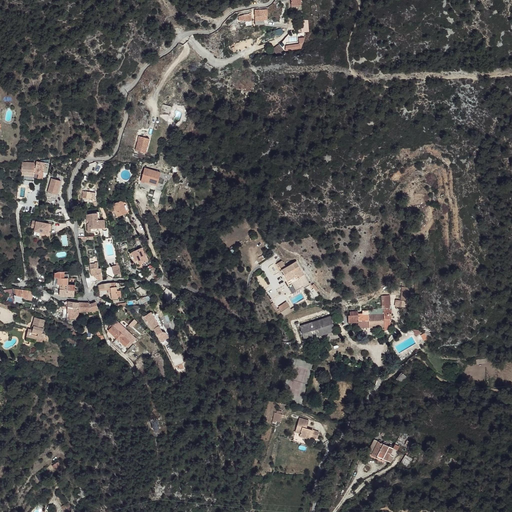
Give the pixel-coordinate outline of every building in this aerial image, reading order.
[(268,9),(255,9),(255,25),(264,24),(264,19),(264,16),(267,16),(268,16),(268,9)] [(299,39),(299,44),(286,46),(287,38),(286,37),(283,42),(279,44),(273,49),(278,56),(285,51),(301,49),(304,38),(299,39)] [(171,106),(163,104),(161,111),(169,114),(171,106)] [(135,150),(146,153),(149,139),(139,136),(135,150)] [(41,160),(40,162),(37,161),(35,173),(38,174),(37,178),(43,179),(44,174),(43,174),(43,173),(47,173),(49,159),(41,160)] [(22,176),(34,176),(34,163),(26,162),(22,163),(22,171),(22,176)] [(157,185),(161,173),(145,168),(141,182),(145,183),(145,182),(157,185)] [(48,192),(57,195),(61,181),(52,179),(48,192)] [(96,193),(83,191),(82,198),(83,198),(88,199),(95,199),(96,193)] [(117,217),(127,213),(122,200),(113,204),(117,217)] [(105,228),(104,224),(105,224),(105,220),(98,220),(97,218),(99,218),(99,212),(92,212),(92,214),(86,215),(86,221),(89,221),(89,224),(88,224),(88,232),(96,232),(96,228),(99,228),(105,228)] [(35,228),(34,231),(47,234),(49,224),(32,221),(31,227),(35,228)] [(140,265),(148,261),(142,248),(132,252),(136,261),(138,260),(140,265)] [(303,275),(300,271),(302,271),(296,262),(286,267),(282,261),(276,264),(277,266),(279,265),(284,275),(287,273),(290,279),(287,281),(290,285),(292,283),(296,291),(303,287),(304,289),(309,286),(303,275)] [(90,264),(91,276),(97,275),(98,280),(101,280),(100,274),(102,274),(101,268),(98,269),(98,262),(96,262),(96,263),(90,264)] [(113,266),(115,275),(119,274),(121,273),(119,265),(116,265),(113,266)] [(154,267),(150,269),(151,270),(154,277),(158,275),(154,267)] [(52,290),(54,291),(55,288),(60,289),(60,284),(68,285),(69,278),(69,274),(65,274),(65,272),(59,271),(55,273),(53,286),(56,286),(55,287),(53,287),(52,290)] [(99,289),(110,288),(112,299),(118,298),(117,291),(117,287),(116,287),(115,283),(110,283),(108,283),(100,284),(99,285),(99,289)] [(68,285),(60,284),(60,289),(59,295),(67,295),(68,285)] [(68,285),(67,295),(72,296),(72,297),(74,297),(75,285),(68,285)] [(409,288),(398,287),(397,300),(408,301),(409,288)] [(28,291),(23,290),(15,289),(17,296),(21,297),(27,298),(28,294),(32,295),(33,292),(28,291)] [(140,304),(151,300),(149,295),(139,299),(140,304)] [(9,304),(0,300),(0,306),(7,310),(9,304)] [(407,308),(408,301),(397,300),(397,308),(407,308)] [(88,303),(79,302),(79,308),(79,312),(91,311),(92,314),(98,313),(98,309),(96,302),(90,304),(90,303),(88,302),(88,303)] [(286,302),(279,307),(280,308),(282,311),(289,306),(286,302)] [(273,303),(271,304),(276,311),(277,310),(279,313),(281,312),(284,316),(294,310),(293,308),(291,309),(289,306),(282,311),(280,308),(278,309),(273,303)] [(392,309),(371,310),(371,315),(369,315),(368,311),(363,311),(363,315),(358,315),(358,311),(350,312),(350,315),(348,316),(349,323),(358,322),(358,321),(368,321),(369,327),(384,327),(384,330),(390,330),(390,328),(393,328),(393,323),(390,323),(390,314),(392,314),(392,309)] [(151,312),(144,316),(152,330),(154,329),(161,341),(169,337),(166,332),(162,331),(159,326),(151,312)] [(330,316),(300,326),(305,341),(332,332),(335,331),(330,316)] [(29,329),(26,340),(36,343),(36,341),(42,342),(43,340),(48,341),(50,333),(43,331),(46,321),(35,318),(32,329),(29,329)] [(132,338),(124,330),(126,329),(115,319),(111,324),(110,324),(109,331),(125,346),(127,343),(129,345),(131,343),(129,341),(132,338)] [(401,384),(407,378),(402,374),(396,380),(401,384)] [(277,413),(274,413),(272,422),(275,422),(276,421),(280,422),(282,414),(281,414),(277,413)] [(299,436),(310,439),(310,437),(317,439),(319,432),(312,430),(307,428),(307,427),(309,420),(299,418),(295,432),(300,434),(299,436)] [(393,450),(374,440),(367,453),(386,462),(393,450)] [(412,459),(405,455),(400,464),(408,467),(412,459)] [(61,506),(63,511),(68,511),(72,510),(69,503),(61,506)]
